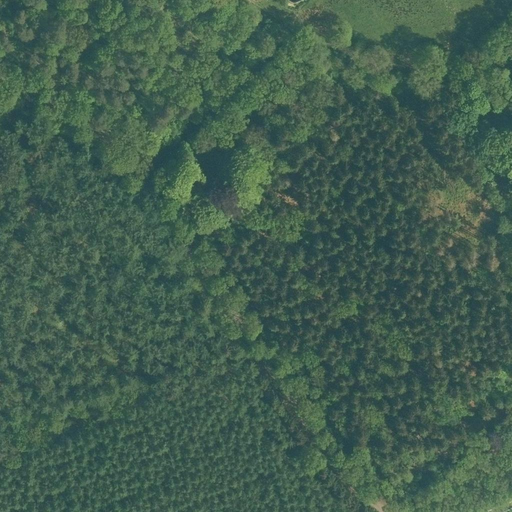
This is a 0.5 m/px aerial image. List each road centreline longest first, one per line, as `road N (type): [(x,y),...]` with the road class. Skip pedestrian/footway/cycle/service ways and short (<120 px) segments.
road 1 (unclassified): [(385,511),(319,444),(119,152),(71,111),(0,75)]
road 2 (track): [(511,7),(468,49),(423,67),(389,66),(290,30)]
road 3 (track): [(290,30),(142,181)]
road 4 (track): [(154,511),(319,444)]
